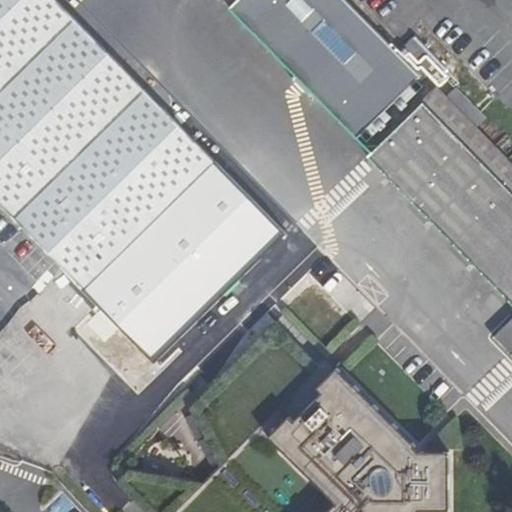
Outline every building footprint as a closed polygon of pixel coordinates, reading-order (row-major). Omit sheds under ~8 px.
[(0,0),(0,204),(154,362),(286,234),(55,0),(0,0)] [(352,0),(233,0),(230,4),(361,139),(426,75),(352,0)] [(511,166),(436,90),(368,157),(511,304),(511,166)] [(326,511),(423,511),(427,508),(453,509),(456,451),(429,449),(341,362),(268,435),(336,502),(326,511)] [(0,408),(0,441),(3,442),(8,410),(0,408)] [(444,448),(463,444),(459,426),(441,430),(444,448)]
